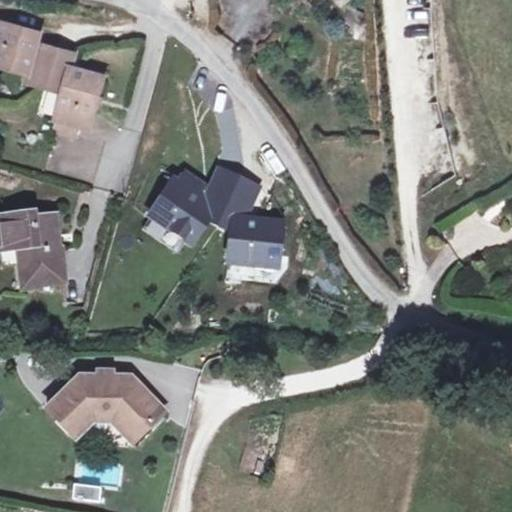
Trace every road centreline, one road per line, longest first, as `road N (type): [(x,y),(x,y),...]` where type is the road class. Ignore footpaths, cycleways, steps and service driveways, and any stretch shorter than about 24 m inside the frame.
road 1 (unclassified): [(141,0),(227,70),(374,290),(416,317),(511,346)]
road 2 (unknown): [(80,275),(163,0)]
road 3 (unknown): [(235,395),(143,355),(55,349)]
